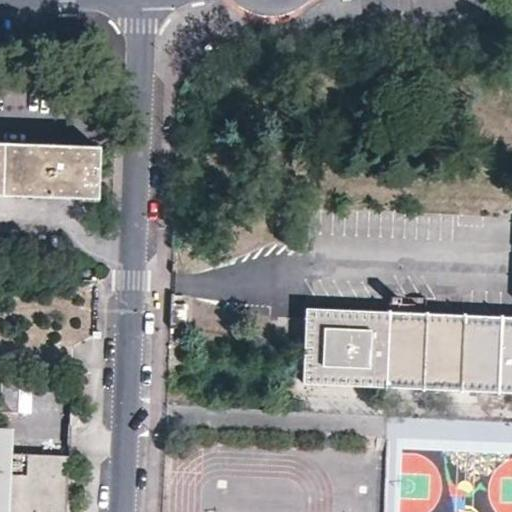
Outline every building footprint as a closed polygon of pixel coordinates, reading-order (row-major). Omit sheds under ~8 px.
[(0,192),(94,197),(96,144),(72,143),(0,140),(0,192)] [(511,314),(397,309),(399,292),(390,292),(389,309),(307,305),(304,378),(511,386),(511,314)] [(171,299),(170,325),(186,325),(186,324),(188,300),(171,299)] [(20,411),(21,381),(1,380),(0,410),(20,411)] [(0,511),(66,511),(69,453),(0,450),(0,511)]
